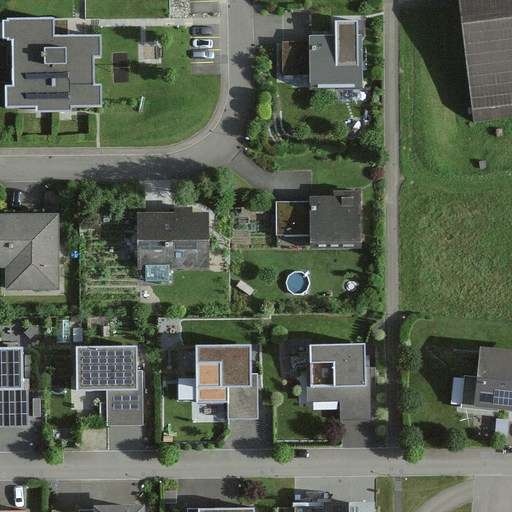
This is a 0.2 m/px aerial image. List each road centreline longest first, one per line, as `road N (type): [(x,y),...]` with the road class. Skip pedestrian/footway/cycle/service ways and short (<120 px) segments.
road 1 (residential): [(396,463),(0,468)]
road 2 (residential): [(0,171),(153,169),(216,153),(238,121),(239,0)]
